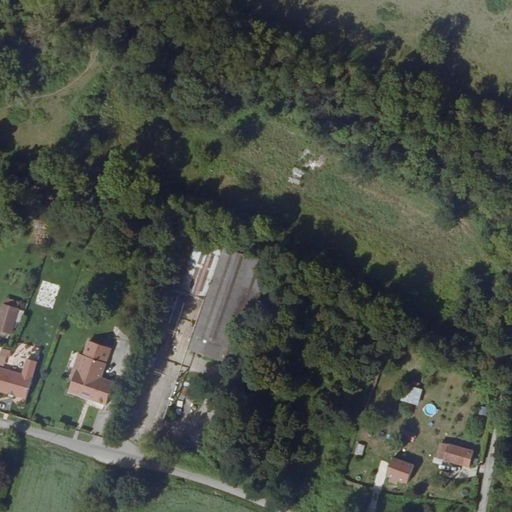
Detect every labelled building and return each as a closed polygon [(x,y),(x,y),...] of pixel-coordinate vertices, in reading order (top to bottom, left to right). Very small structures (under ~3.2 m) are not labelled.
[(207,367),(213,353),(230,312),(237,296),(175,268),(165,290),(170,293),(201,306),(189,331),(179,354),(207,367)] [(247,330),(256,304),(237,296),(230,312),(213,353),(218,354),(235,362),(247,330)] [(0,299),(0,307),(8,311),(11,305),(0,299)] [(0,307),(0,328),(1,329),(8,311),(0,307)] [(99,352),(78,343),(72,357),(62,380),(60,380),(54,392),(90,408),(100,386),(87,381),(94,367),(93,366),(99,352)] [(213,353),(207,367),(212,369),(218,354),(213,353)] [(72,357),(67,355),(57,378),(60,380),(62,380),(72,357)] [(19,373),(0,367),(0,389),(25,397),(36,362),(24,358),(19,373)] [(418,405),(422,389),(405,385),(401,400),(418,405)] [(404,430),(403,439),(414,441),(415,432),(404,430)] [(362,456),(364,445),(357,444),(354,454),(362,456)] [(408,483),(414,464),(392,457),(386,475),(408,483)] [(441,457),(435,471),(452,477),(458,464),(441,457)]
